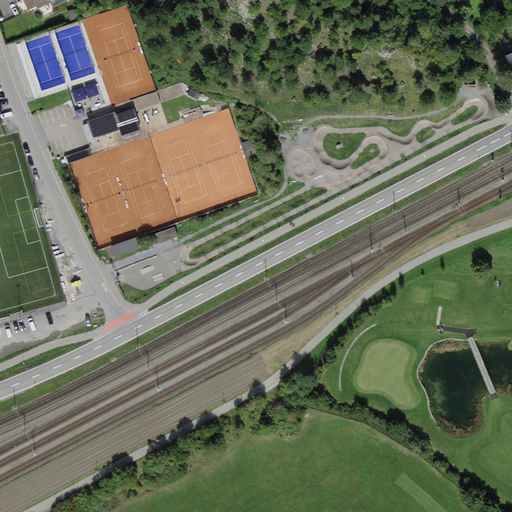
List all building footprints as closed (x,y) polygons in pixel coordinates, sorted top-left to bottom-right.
[(65,0),(32,0),(37,9),(50,3),(53,8),(66,2),(65,0)] [(73,9),(66,12),(70,21),(77,18),(73,9)] [(190,89),(187,94),(197,100),(200,95),(190,89)] [(114,113),(87,121),(93,139),(119,130),(122,137),(141,131),(134,110),(115,115),(114,113)] [(111,174),(110,197),(121,197),(121,198),(138,198),(139,174),(126,174),(111,174)] [(174,227),(155,235),(159,244),(178,237),(174,227)] [(136,238),(111,247),(115,257),(140,248),(136,238)]
